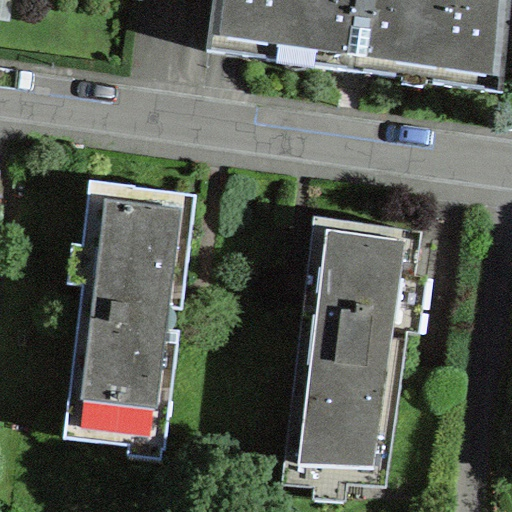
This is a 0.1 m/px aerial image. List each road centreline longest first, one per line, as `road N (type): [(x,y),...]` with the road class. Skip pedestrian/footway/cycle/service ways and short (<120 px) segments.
road 1 (residential): [(0,94),(511,167)]
road 2 (residential): [(469,511),(511,282)]
